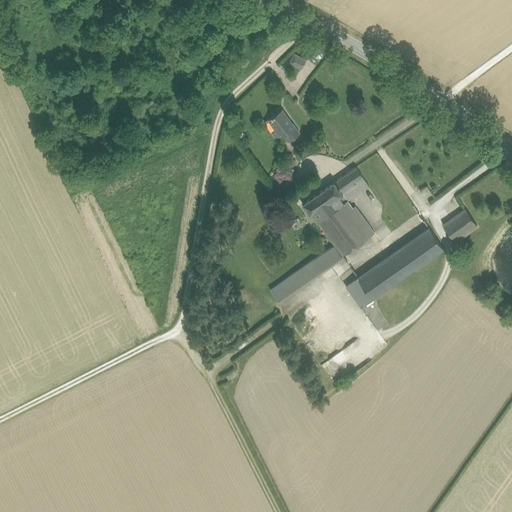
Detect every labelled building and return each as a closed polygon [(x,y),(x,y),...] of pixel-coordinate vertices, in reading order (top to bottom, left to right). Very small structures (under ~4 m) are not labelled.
[(295,52),(289,61),(302,70),(308,61),(295,52)] [(291,124),(282,110),(274,115),(274,114),(272,116),(269,118),(277,129),(272,132),(277,139),(284,135),(289,131),(293,137),(299,133),(292,123),(291,124)] [(289,131),(284,135),(287,141),(293,137),(289,131)] [(348,173),(357,185),(359,184),(357,181),(363,178),(397,227),(419,212),(377,153),(348,173)] [(335,183),(343,194),(357,185),(348,173),(335,183)] [(343,194),(335,183),(303,205),(310,215),(313,213),(319,222),(348,201),(346,197),(341,200),(339,197),(343,194)] [(357,214),(348,201),(319,222),(335,245),(343,256),(375,233),(360,212),(357,214)] [(443,225),(455,242),(477,226),(465,209),(443,225)] [(410,229),(415,236),(431,225),(426,219),(410,229)] [(359,279),(373,299),(444,249),(430,229),(359,279)] [(278,301),(343,256),(335,245),(271,290),(278,301)] [(341,277),(362,307),(373,299),(359,279),(352,269),(341,277)] [(412,276),(409,278),(407,280),(405,282),(404,285),(403,288),(404,292),(405,295),(407,297),(410,299),(413,300),(416,300),(420,299),(422,297),(425,295),(426,292),(427,289),(427,286),(426,283),(424,280),(422,278),(419,277),(415,276),(412,276)] [(391,291),(388,293),(385,295),(383,297),(382,300),(382,303),(382,307),(384,310),(386,312),(389,314),(392,315),(395,315),(398,314),(401,312),(403,310),(405,307),(405,304),(405,301),(404,298),(403,295),(400,293),(397,292),(394,291),(391,291)]
